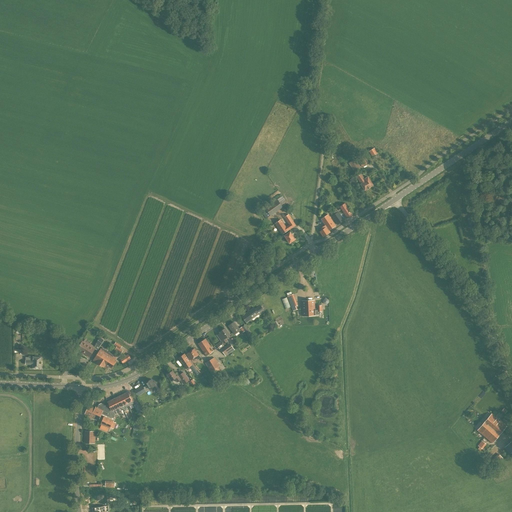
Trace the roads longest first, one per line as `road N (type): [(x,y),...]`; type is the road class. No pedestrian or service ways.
road 1 (secondary): [(81,387),(136,375),(315,252)]
road 2 (unclassified): [(511,393),(470,299),(395,199)]
road 3 (unclassified): [(312,111),(323,139),(315,252)]
road 4 (secondary): [(395,199),(511,121)]
road 5 (tertiary): [(81,511),(81,387)]
